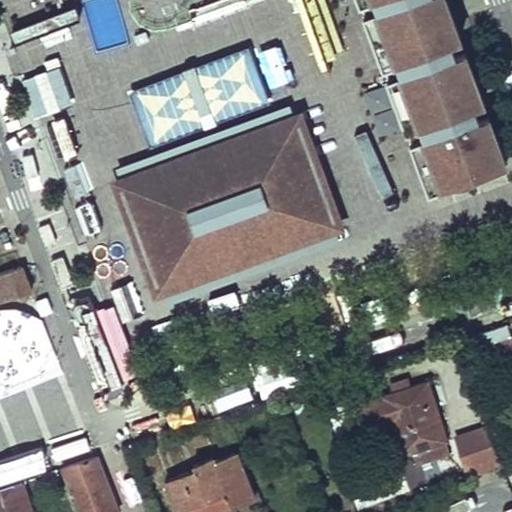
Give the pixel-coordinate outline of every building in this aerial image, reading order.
[(375,0),(360,0),(405,122),(430,191),(444,186),(375,0)] [(505,152),(449,0),(375,0),(444,186),(511,161),(511,155),(510,150),(505,152)] [(341,225),(301,114),(116,182),(156,293),(341,225)] [(0,272),(0,301),(32,291),(22,265),(0,272)] [(448,441),(429,379),(344,406),(354,438),(391,426),(400,456),(404,455),(412,452),(416,465),(451,454),(447,441),(448,441)] [(456,440),(471,478),(502,464),(487,427),(456,440)] [(196,467),(165,480),(178,510),(191,505),(193,511),(219,511),(239,504),(242,510),(263,501),(261,496),(255,498),(236,451),(214,460),(196,467)] [(412,452),(404,455),(408,469),(416,465),(412,452)] [(97,456),(63,467),(80,511),(117,511),(119,511),(97,456)] [(194,463),(196,467),(214,460),(212,456),(194,463)] [(57,469),(44,473),(46,480),(59,476),(57,469)] [(32,511),(22,480),(0,487),(0,488),(7,511),(32,511)]
